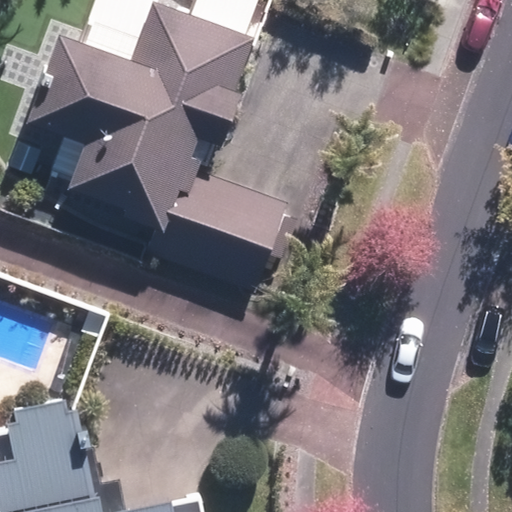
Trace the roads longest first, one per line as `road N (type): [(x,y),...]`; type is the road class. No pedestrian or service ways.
road 1 (unknown): [(426,331),(0,233)]
road 2 (residential): [(389,511),(426,331),(511,93)]
